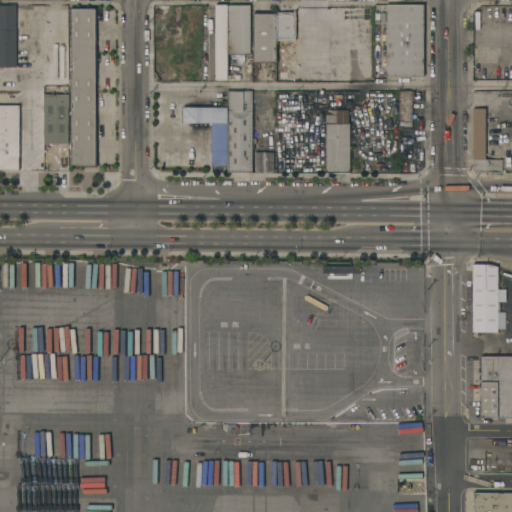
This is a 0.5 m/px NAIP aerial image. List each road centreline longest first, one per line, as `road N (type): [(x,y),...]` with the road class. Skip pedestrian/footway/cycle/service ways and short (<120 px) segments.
road 1 (tertiary): [(452,242),(453,511)]
road 2 (secondary): [(135,239),(381,241)]
road 3 (secondary): [(451,188),(210,211)]
road 4 (secondary): [(452,213),(210,211)]
road 5 (residential): [(135,239),(136,0)]
road 6 (residential): [(451,188),(451,0)]
road 7 (secondary): [(134,209),(0,208)]
